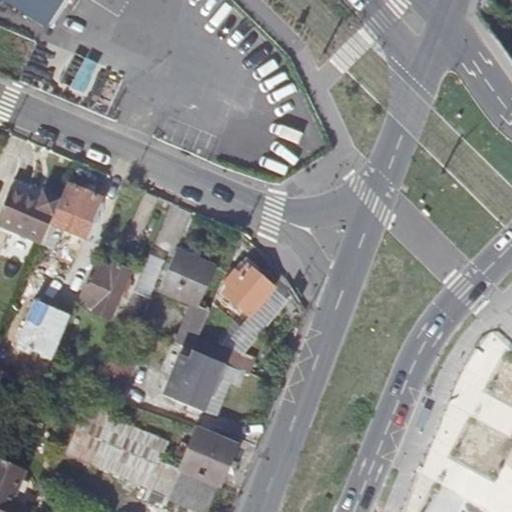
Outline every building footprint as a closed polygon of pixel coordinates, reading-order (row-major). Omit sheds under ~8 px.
[(67,0),(4,0),(50,28),(66,2),(67,0)] [(57,51),(41,45),(33,66),(48,73),(57,51)] [(0,226),(40,243),(46,229),(50,220),(59,198),(13,179),(9,189),(0,211),(0,226)] [(50,220),(46,229),(58,233),(66,212),(76,216),(74,225),(88,231),(101,198),(65,184),(59,198),(50,220)] [(215,268),(176,250),(158,290),(197,308),(215,268)] [(138,291),(150,296),(164,258),(152,253),(138,291)] [(92,261),(76,300),(93,307),(91,312),(109,319),(129,271),(111,264),(110,268),(92,261)] [(246,266),(256,274),(261,269),(251,261),(246,266)] [(256,274),(246,266),(238,275),(233,272),(224,282),(229,287),(223,293),(249,316),(274,288),(256,274)] [(53,304),(68,310),(81,279),(65,273),(53,304)] [(134,291),(122,319),(140,327),(152,298),(134,291)] [(278,300),(291,320),(303,312),(290,292),(278,300)] [(199,336),(193,350),(249,373),(255,358),(199,336)] [(223,364),(193,351),(173,400),(203,412),(223,364)] [(93,389),(120,401),(135,363),(109,352),(93,389)] [(112,421),(120,401),(93,389),(66,455),(149,489),(145,497),(166,506),(169,500),(181,471),(179,470),(160,463),(168,445),(112,421)] [(216,437),(195,429),(179,470),(181,471),(169,500),(197,511),(206,511),(235,445),(216,437)] [(22,471),(0,462),(0,511),(26,511),(27,511),(9,504),(22,471)]
